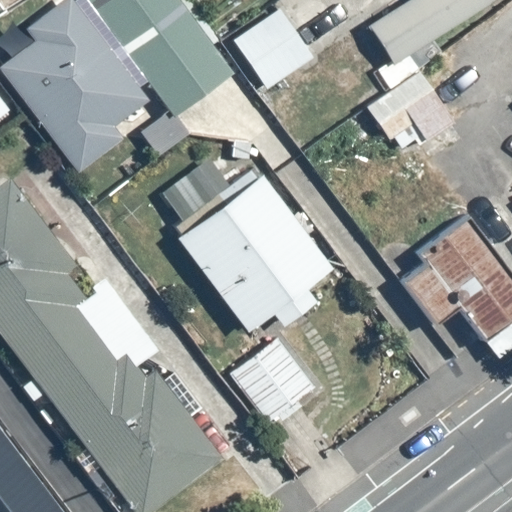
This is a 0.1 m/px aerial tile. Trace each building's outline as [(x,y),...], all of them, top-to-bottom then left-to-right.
[(143,99),(71,0),(56,0),(0,41),(0,68),(73,169),(117,136),(108,124),(143,99)] [(211,45),(217,40),(188,0),(82,0),(112,40),(106,44),(138,88),(143,84),(166,115),(229,70),(211,45)] [(411,0),(416,7),(372,34),(390,61),(485,0),(411,0)] [(263,87),(308,57),(296,39),(274,6),(229,37),(263,87)] [(456,116),(410,53),(376,77),(381,85),(360,101),(400,156),(456,116)] [(0,122),(13,113),(0,94),(0,122)] [(328,263),(254,163),(168,227),(243,327),(328,263)] [(161,366),(149,375),(122,339),(111,348),(77,304),(95,290),(7,173),(0,177),(0,335),(134,511),(142,511),(225,450),(161,366)] [(428,323),(503,268),(455,202),(379,257),(428,323)] [(310,386),(274,336),(227,370),(264,420),(310,386)] [(79,511),(0,408),(0,511),(79,511)]
